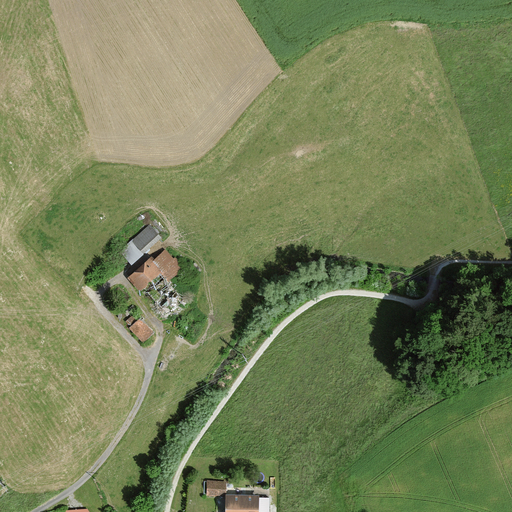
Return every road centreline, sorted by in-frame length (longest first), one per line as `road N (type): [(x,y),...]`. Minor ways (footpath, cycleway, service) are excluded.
road 1 (track): [(166,511),(203,426),(283,323),(316,298),(375,293),(415,302),(425,299),(437,266),(511,263)]
road 2 (residential): [(33,511),(93,470),(133,413),(151,364),(88,293)]
